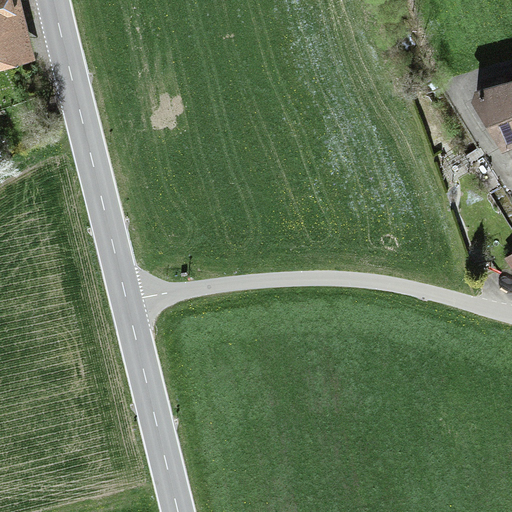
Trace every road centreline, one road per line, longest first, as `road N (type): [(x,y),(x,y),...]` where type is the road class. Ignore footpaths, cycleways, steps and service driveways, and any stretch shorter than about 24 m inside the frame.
road 1 (unclassified): [(125,298),(346,280),(511,315)]
road 2 (secondary): [(53,0),(125,298)]
road 3 (secondary): [(125,298),(176,511)]
